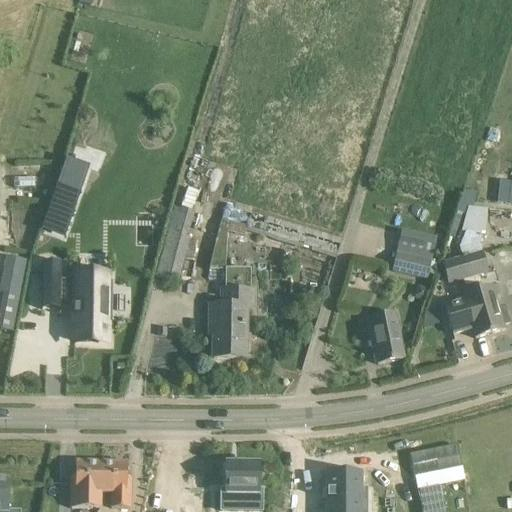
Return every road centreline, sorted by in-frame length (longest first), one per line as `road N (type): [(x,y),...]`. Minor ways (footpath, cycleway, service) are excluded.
road 1 (unclassified): [(293,420),(419,0)]
road 2 (tertiary): [(0,420),(293,420)]
road 3 (tertiary): [(293,420),(367,414),(511,374)]
